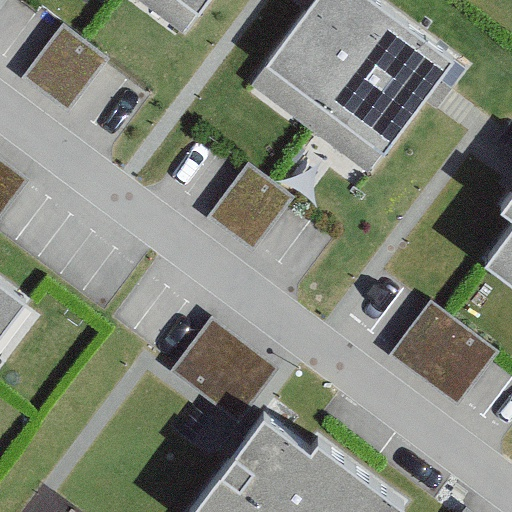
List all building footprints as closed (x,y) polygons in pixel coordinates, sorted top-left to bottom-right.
[(174,0),(193,14),(204,0),(174,0)] [(376,0),(308,0),(262,60),(379,149),(450,57),(376,0)] [(67,10),(30,63),(76,95),(113,41),(67,10)] [(0,214),(36,166),(0,139),(0,214)] [(211,202),(289,262),(314,230),(280,203),(293,186),(250,152),(211,202)] [(511,220),(485,256),(511,277),(511,220)] [(0,280),(0,334),(26,300),(0,280)] [(431,290),(394,344),(465,392),(502,337),(431,290)] [(238,409),(279,357),(215,306),(173,358),(238,409)] [(270,398),(185,510),(187,511),(396,511),(405,501),(270,398)] [(481,511),(463,499),(453,511),(481,511)]
